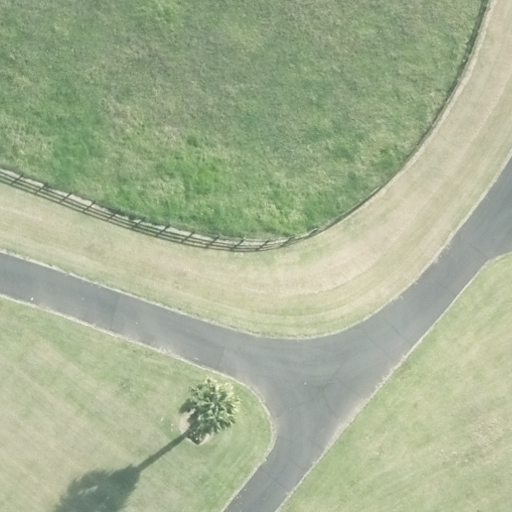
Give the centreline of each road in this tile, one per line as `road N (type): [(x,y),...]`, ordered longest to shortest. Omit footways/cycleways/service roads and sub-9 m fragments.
road 1 (track): [(0,301),(233,340),(333,375),(421,318),(511,187)]
road 2 (track): [(246,511),(318,416),(333,375)]
